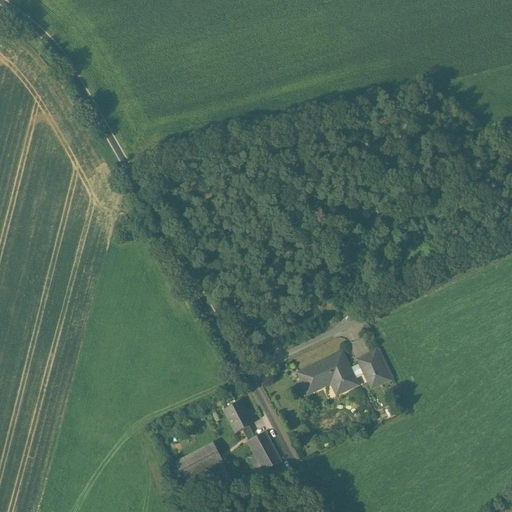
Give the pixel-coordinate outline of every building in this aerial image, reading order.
[(341,353),(298,373),(309,393),(332,383),(339,394),(356,385),(341,353)] [(375,353),(358,361),(372,388),(388,380),(375,353)] [(241,402),(224,410),(236,433),(242,429),(249,426),(252,424),(241,402)] [(249,426),(242,429),(248,441),(255,438),(249,426)] [(281,462),(265,433),(255,438),(248,441),(247,442),(264,471),(281,462)] [(212,445),(176,463),(185,481),(221,462),(212,445)]
